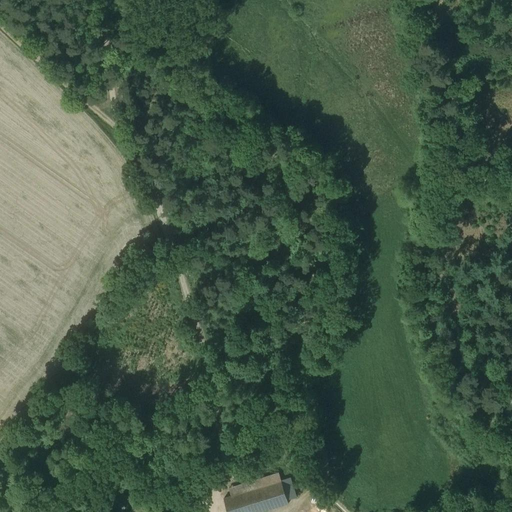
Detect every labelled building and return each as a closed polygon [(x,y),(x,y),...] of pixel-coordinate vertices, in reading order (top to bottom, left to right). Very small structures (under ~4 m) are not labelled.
[(321,464),(307,469),(335,507),(346,500),(321,464)] [(282,485),(223,503),(225,511),(265,511),(288,505),(282,485)] [(186,499),(155,489),(152,501),(183,510),(186,499)] [(118,490),(110,503),(123,511),(131,498),(118,490)] [(182,511),(183,510),(152,501),(148,511),(182,511)]
